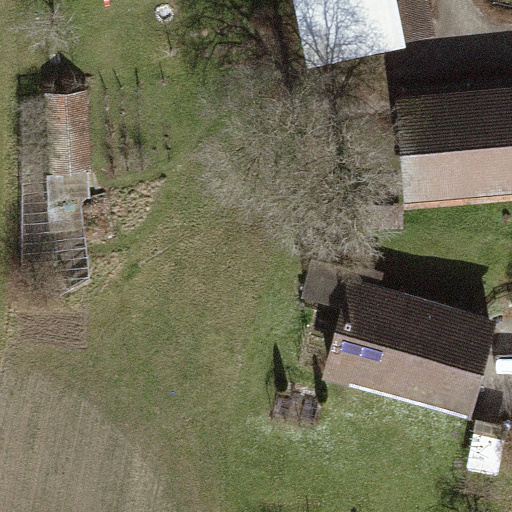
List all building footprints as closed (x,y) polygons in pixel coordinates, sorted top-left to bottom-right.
[(302,0),(313,54),(433,28),(427,0),(302,0)] [(56,164),(86,163),(83,97),(53,98),(56,164)] [(511,98),(404,107),(411,195),(511,186),(511,98)] [(352,283),(330,367),(469,403),(491,319),(352,283)] [(504,433),(482,428),(474,464),(496,468),(504,433)]
